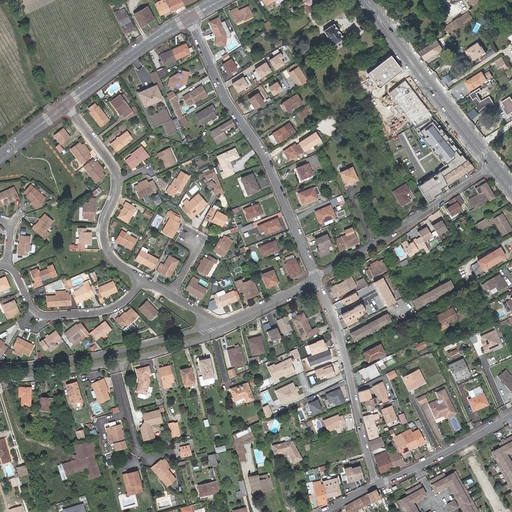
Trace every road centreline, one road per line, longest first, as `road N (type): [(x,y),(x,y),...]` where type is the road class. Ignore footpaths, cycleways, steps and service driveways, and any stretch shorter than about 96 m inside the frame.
road 1 (residential): [(316,277),(264,157),(225,98),(188,17)]
road 2 (residential): [(0,375),(115,362),(201,339),(219,326)]
road 3 (residential): [(219,326),(112,353),(0,366)]
road 4 (residential): [(376,483),(316,277)]
road 5 (residential): [(492,164),(316,277)]
road 6 (primary): [(367,0),(492,164)]
road 7 (residential): [(141,279),(115,306),(46,316),(32,309),(5,266)]
road 8 (tertiary): [(65,105),(188,17)]
road 9 (unclassified): [(511,415),(376,483)]
road 10 (track): [(3,0),(52,115)]
